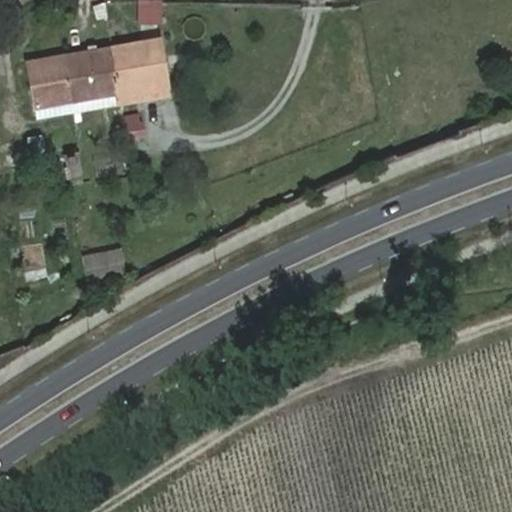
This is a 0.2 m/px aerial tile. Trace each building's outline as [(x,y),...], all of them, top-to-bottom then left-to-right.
[(161,24),(161,0),(138,0),(138,23),(161,24)] [(25,64),(33,106),(70,99),(114,92),(116,103),(164,95),(162,78),(155,80),(151,58),(158,57),(155,41),(25,64)] [(162,78),(158,57),(151,58),(155,80),(162,78)] [(114,92),(70,99),(72,111),(116,103),(114,92)] [(70,99),(33,106),(35,118),(72,111),(70,99)] [(142,112),(125,113),(125,138),(142,137),(142,112)] [(30,163),(43,161),(37,135),(25,138),(25,140),(30,163)] [(25,140),(0,144),(0,168),(30,163),(25,140)] [(64,177),(78,181),(84,163),(70,158),(64,177)] [(80,253),(85,280),(125,272),(120,245),(80,253)]
